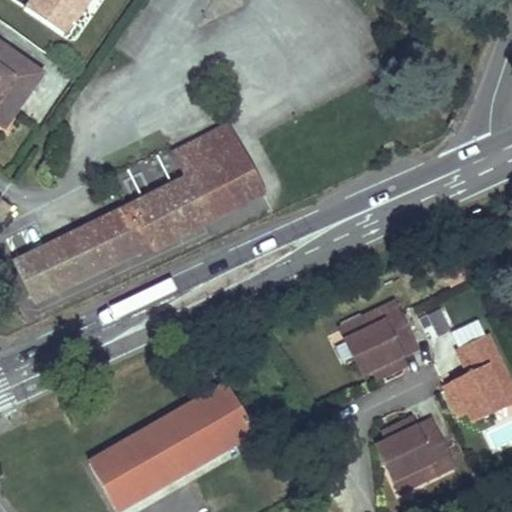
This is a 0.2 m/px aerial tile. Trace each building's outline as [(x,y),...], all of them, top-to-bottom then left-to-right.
[(92,0),(33,0),(26,10),(64,37),(73,24),(74,26),(83,13),(92,0)] [(91,19),(103,0),(92,0),(83,13),(91,19)] [(42,75),(0,46),(0,125),(4,129),(42,75)] [(225,127),(156,160),(166,186),(0,270),(0,271),(18,310),(262,194),(225,127)] [(417,349),(396,305),(364,320),(369,331),(348,341),(364,375),(375,370),(377,375),(388,370),(390,373),(407,365),(403,357),(417,349)] [(364,320),(343,330),(348,341),(369,331),(364,320)] [(490,338),(460,353),(472,377),(447,388),(455,405),(459,403),(464,414),(470,412),(475,422),(508,406),(497,385),(509,379),(490,338)] [(390,373),(388,370),(377,375),(379,379),(390,373)] [(511,404),(511,384),(509,379),(497,385),(508,406),(511,404)] [(118,511),(256,434),(242,409),(228,385),(90,463),(117,511),(118,511)] [(455,405),(461,416),(464,414),(459,403),(455,405)] [(455,467),(433,423),(418,430),(414,421),(397,429),(399,432),(388,438),(390,443),(380,448),(396,481),(418,471),(423,482),(455,467)] [(399,432),(397,429),(386,434),(388,438),(399,432)] [(423,482),(418,471),(396,481),(402,493),(423,482)]
